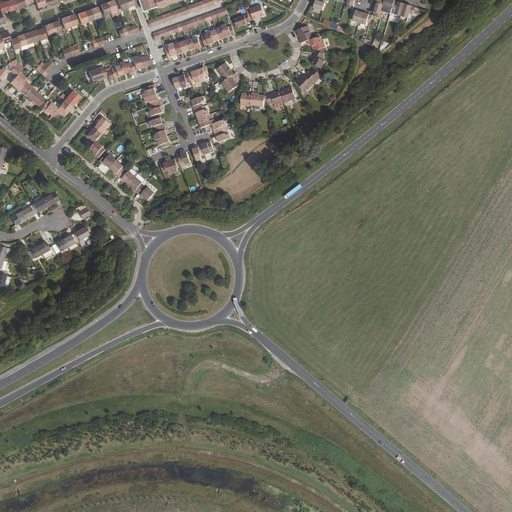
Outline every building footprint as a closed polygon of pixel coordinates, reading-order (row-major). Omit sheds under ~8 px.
[(13,0),(12,0),(6,2),(9,11),(9,12),(17,9),(13,0)] [(22,0),(13,0),(17,9),(25,6),(25,5),(22,0)] [(34,0),(38,8),(46,6),(43,0),(34,0)] [(113,0),(107,2),(111,13),(118,10),(114,1),(113,0)] [(124,0),(117,0),(121,10),(128,8),(124,0)] [(140,0),(145,11),(160,6),(160,8),(181,0),(140,0)] [(204,0),(148,20),(151,27),(215,3),(215,2),(222,0),(204,0)] [(326,0),(320,0),(320,2),(316,0),(313,8),(323,11),(326,0)] [(384,1),(380,0),(376,0),(376,3),(377,3),(374,12),(381,14),(383,6),(384,1)] [(380,0),(384,1),(383,6),(392,8),(395,1),(392,0),(388,0),(387,0),(380,0)] [(5,1),(0,3),(0,11),(0,13),(1,14),(9,11),(6,2),(5,1)] [(402,3),(395,1),(392,8),(396,10),(395,14),(401,16),(405,5),(402,4),(402,3)] [(107,2),(100,5),(101,6),(104,15),(111,13),(107,2)] [(415,7),(408,5),(408,6),(405,5),(401,16),(408,18),(410,14),(413,15),(415,7)] [(257,18),(264,16),(261,6),(250,10),(254,20),(257,19),(257,18)] [(97,7),(91,10),(94,20),(101,17),(97,7)] [(225,8),(218,10),(220,17),(228,14),(225,8)] [(91,10),(84,12),(88,22),(94,20),(91,10)] [(359,12),(352,10),(350,17),(353,18),(353,21),(359,23),(362,14),(359,13),(359,12)] [(84,12),(78,14),(81,24),(88,22),(84,12)] [(214,12),(207,14),(209,21),(213,20),(217,18),(214,12)] [(74,14),(68,17),(71,27),(78,24),(74,15),(74,14)] [(247,23),(250,21),(248,14),(234,19),(237,28),(247,24),(247,23)] [(373,16),(366,14),(365,15),(362,14),(359,23),(366,25),(367,23),(370,24),(373,16)] [(68,17),(61,19),(61,20),(64,29),(71,27),(68,17)] [(58,21),(51,23),(55,34),(61,31),(58,21)] [(51,23),(45,26),(48,36),(55,34),(51,23)] [(227,24),(221,26),(222,28),(226,37),(231,35),(232,37),(235,36),(232,26),(228,27),(227,24)] [(335,29),(345,33),(347,29),(337,25),(335,29)] [(308,27),(297,30),(298,36),(300,35),(301,40),(299,40),(301,44),(307,41),(312,40),(309,33),(310,32),(308,27)] [(43,28),(37,31),(40,40),(40,41),(41,44),(48,42),(43,28)] [(222,28),(216,29),(220,39),(226,37),(222,28)] [(167,29),(153,34),(155,40),(161,38),(170,35),(167,29)] [(216,29),(210,32),(211,33),(214,42),(220,39),(216,29)] [(36,30),(29,32),(33,42),(40,40),(37,31),(36,30)] [(7,32),(0,34),(0,37),(2,44),(10,41),(10,40),(7,32)] [(29,32),(23,34),(28,48),(34,46),(33,42),(29,32)] [(211,33),(205,35),(209,45),(214,43),(214,42),(211,33)] [(23,34),(16,37),(17,38),(20,48),(21,50),(28,48),(23,34)] [(312,40),(307,41),(309,45),(312,44),(314,50),(317,50),(317,53),(324,53),(323,48),(325,47),(324,42),(322,43),(320,37),(312,40)] [(17,38),(10,40),(10,41),(13,50),(20,48),(17,38)] [(191,38),(185,40),(189,50),(195,48),(192,40),(191,38)] [(198,38),(192,40),(195,48),(195,49),(201,48),(198,38)] [(185,40),(179,42),(183,52),(189,50),(185,40)] [(179,42),(174,45),(177,55),(183,52),(179,42)] [(169,49),(165,50),(169,59),(172,58),(172,57),(177,55),(174,45),(173,43),(167,45),(169,49)] [(317,53),(316,52),(316,56),(312,64),(322,69),(325,61),(324,61),(324,53),(317,53)] [(133,62),(129,63),(133,72),(136,71),(136,70),(142,68),(138,58),(137,56),(132,58),(133,62)] [(144,56),(138,58),(142,68),(151,65),(148,56),(144,57),(144,56)] [(125,61),(119,63),(123,75),(129,73),(133,72),(129,63),(126,64),(125,61)] [(17,69),(13,74),(16,77),(17,75),(21,71),(23,68),(17,63),(14,66),(17,69)] [(225,64),(217,70),(225,81),(232,76),(234,75),(225,64)] [(114,68),(111,69),(111,71),(114,78),(123,75),(120,65),(114,67),(114,68)] [(203,69),(197,70),(201,82),(207,80),(206,77),(210,75),(206,66),(202,67),(203,69)] [(103,67),(88,72),(92,81),(96,80),(98,79),(99,80),(107,77),(103,67)] [(308,74),(305,76),(313,84),(321,76),(314,69),(311,72),(309,74),(308,74)] [(191,71),(187,73),(191,82),(195,81),(196,84),(201,82),(197,70),(191,72),(191,71)] [(184,75),(179,77),(183,88),(188,87),(187,83),(191,82),(187,73),(184,74),(184,75)] [(225,81),(221,83),(229,93),(237,87),(233,81),(235,79),(234,78),(238,76),(236,73),(234,75),(232,76),(225,81)] [(24,81),(17,75),(16,77),(10,83),(15,87),(14,88),(16,90),(24,81)] [(299,78),(295,82),(306,93),(314,84),(313,84),(305,76),(304,75),(300,79),(299,78)] [(179,77),(173,79),(176,89),(180,88),(180,89),(183,88),(179,77)] [(31,87),(24,81),(16,90),(19,93),(20,92),(24,95),(31,87)] [(154,85),(145,88),(146,91),(143,93),(145,99),(156,95),(154,89),(155,88),(154,85)] [(38,93),(31,87),(24,95),(29,98),(27,100),(30,102),(38,93)] [(292,88),(281,92),(284,102),(285,103),(296,99),(292,88)] [(59,97),(64,101),(71,107),(74,104),(80,98),(72,92),(66,98),(62,94),(59,97)] [(281,92),(266,97),(267,103),(268,104),(273,102),(274,105),(284,102),(281,92)] [(45,99),(38,93),(30,102),(33,104),(34,103),(38,107),(45,99)] [(247,95),(242,94),(240,105),(250,107),(251,106),(252,95),(248,95),(247,95)] [(256,94),(252,94),(252,95),(251,106),(264,108),(264,103),(267,103),(266,97),(259,96),(256,96),(256,94)] [(156,95),(145,99),(147,104),(150,103),(151,107),(161,104),(160,100),(158,100),(156,95)] [(192,100),(191,100),(194,106),(192,107),(194,110),(204,107),(202,103),(205,102),(203,96),(197,98),(192,100)] [(59,106),(56,110),(63,117),(69,110),(71,107),(64,101),(59,106)] [(47,102),(41,109),(43,112),(44,111),(47,113),(51,116),(54,113),(56,110),(59,106),(56,103),(54,106),(51,103),(50,104),(47,102)] [(161,104),(151,107),(153,110),(149,111),(151,117),(160,114),(163,113),(161,107),(162,107),(161,104)] [(204,107),(194,110),(195,114),(196,113),(198,119),(210,115),(207,109),(205,110),(204,107)] [(210,115),(198,119),(202,128),(210,125),(209,122),(212,121),(210,115)] [(98,125),(96,128),(103,134),(111,125),(103,118),(97,125),(98,125)] [(161,118),(149,122),(151,128),(154,127),(156,130),(165,127),(164,123),(163,124),(161,118)] [(224,120),(212,124),(214,130),(213,130),(215,134),(224,131),(223,127),(226,126),(224,120)] [(165,127),(156,130),(157,133),(154,134),(156,140),(158,140),(167,136),(165,131),(166,130),(165,127)] [(103,134),(96,128),(93,131),(92,131),(87,137),(95,144),(96,142),(103,134)] [(224,131),(215,134),(216,137),(217,137),(219,143),(231,139),(229,133),(225,134),(224,131)] [(167,136),(158,140),(160,146),(161,145),(162,149),(171,146),(167,136)] [(103,148),(96,142),(95,144),(90,150),(93,153),(96,155),(95,156),(98,159),(105,151),(102,149),(103,148)] [(211,142),(202,145),(206,155),(211,153),(211,152),(214,151),(211,142)] [(198,148),(193,150),(197,161),(203,159),(202,157),(206,155),(202,145),(198,146),(198,148)] [(0,146),(0,159),(5,161),(8,149),(0,146)] [(146,150),(148,156),(158,152),(157,147),(146,150)] [(181,153),(177,154),(178,157),(181,164),(184,163),(185,166),(191,164),(187,152),(181,154),(181,153)] [(109,156),(106,154),(100,162),(102,164),(103,163),(106,165),(110,168),(116,161),(110,156),(109,156)] [(175,159),(169,162),(173,173),(179,171),(178,169),(182,167),(181,164),(178,157),(175,158),(175,159)] [(123,167),(116,161),(110,168),(114,172),(117,174),(116,175),(119,178),(125,170),(122,168),(123,167)] [(163,162),(159,164),(160,167),(163,174),(167,173),(168,175),(173,173),(169,162),(164,164),(163,162)] [(128,173),(125,170),(119,178),(122,180),(123,179),(125,181),(129,185),(136,177),(135,177),(130,172),(129,172),(128,173)] [(144,180),(138,174),(136,177),(142,183),(141,184),(144,186),(147,183),(144,180)] [(142,183),(136,177),(129,185),(133,188),(136,190),(135,191),(138,194),(144,186),(141,184),(142,183)] [(147,189),(144,186),(138,194),(141,196),(142,195),(144,198),(148,201),(155,193),(148,188),(147,189)] [(52,194),(44,198),(48,207),(56,202),(59,200),(55,192),(52,194)] [(37,203),(33,205),(37,212),(41,210),(41,211),(48,207),(44,198),(37,202),(37,203)] [(30,206),(22,211),(27,219),(35,215),(34,214),(37,212),(33,205),(30,207),(30,206)] [(88,207),(79,211),(83,219),(91,215),(88,207)] [(15,216),(11,218),(16,225),(19,223),(19,224),(27,219),(22,211),(14,215),(15,216)] [(85,227),(74,233),(78,241),(79,241),(82,239),(90,235),(85,227)] [(71,235),(63,239),(68,247),(75,243),(75,242),(78,241),(74,233),(71,235)] [(56,244),(52,246),(57,253),(60,251),(60,252),(68,247),(63,239),(55,243),(56,244)] [(45,241),(38,246),(42,254),(50,249),(52,253),(53,255),(57,253),(52,246),(49,248),(45,241)] [(30,251),(27,253),(31,260),(34,258),(42,254),(38,246),(30,250),(30,251)] [(0,259),(3,260),(6,252),(9,253),(10,250),(0,247),(0,259)] [(0,272),(0,286),(3,287),(6,288),(7,287),(9,282),(8,281),(5,280),(6,275),(6,274),(0,272)]
